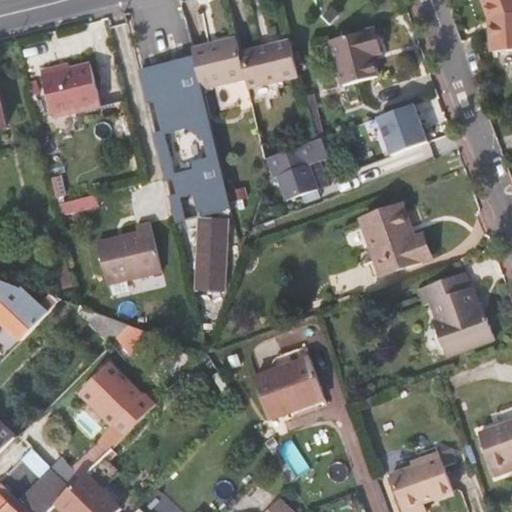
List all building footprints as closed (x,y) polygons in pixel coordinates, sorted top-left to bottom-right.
[(511,0),(500,0),(502,5),(504,36),(511,34),(511,0)] [(387,17),(343,31),(357,76),(392,66),(387,47),(395,44),(387,17)] [(254,46),(250,33),(206,43),(216,83),(260,72),(254,46)] [(312,70),(303,35),(254,46),(260,72),(263,82),(312,70)] [(148,63),(186,204),(196,202),(198,211),(245,199),(202,49),(148,63)] [(100,61),(53,71),(62,115),(110,104),(100,61)] [(5,79),(0,80),(0,123),(14,121),(5,79)] [(414,122),(377,134),(381,147),(417,135),(414,122)] [(339,148),(334,129),(328,131),(280,149),(283,164),(286,169),(339,148)] [(417,201),(380,215),(399,268),(443,252),(436,230),(428,233),(417,201)] [(213,210),(210,285),(237,285),(241,210),(213,210)] [(151,226),(112,235),(122,278),(176,265),(165,215),(149,218),(151,226)] [(6,232),(0,233),(0,259),(12,256),(6,232)] [(497,308),(493,296),(487,277),(484,278),(479,262),(434,279),(439,294),(446,292),(453,311),(450,312),(462,346),(511,329),(503,307),(497,308)] [(59,290),(0,270),(0,305),(31,336),(72,295),(59,290)] [(498,294),(493,296),(497,308),(503,307),(498,294)] [(112,338),(77,303),(55,327),(89,359),(112,338)] [(169,328),(139,318),(128,329),(144,349),(169,328)] [(42,347),(31,336),(15,353),(26,364),(42,347)] [(325,351),(269,371),(284,413),(341,392),(325,351)] [(92,385),(126,417),(153,389),(120,357),(92,385)] [(57,402),(86,372),(74,359),(43,389),(57,402)] [(0,459),(25,435),(0,408),(0,459)] [(511,415),(494,422),(509,463),(511,461),(511,415)] [(417,500),(437,493),(467,482),(460,462),(473,458),(468,444),(456,450),(454,443),(434,451),(435,456),(405,467),(417,500)] [(0,490),(0,511),(55,511),(68,499),(83,483),(68,466),(33,499),(12,478),(0,490)] [(122,511),(134,502),(98,467),(83,483),(68,499),(82,511),(122,511)] [(272,511),(311,511),(313,510),(294,491),(272,511)] [(441,503),(437,493),(417,500),(420,511),(441,503)]
